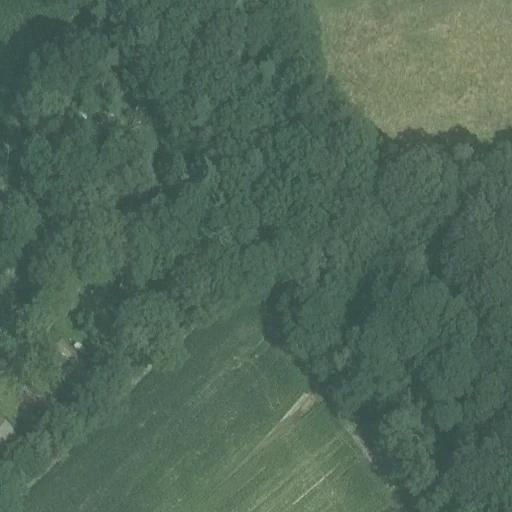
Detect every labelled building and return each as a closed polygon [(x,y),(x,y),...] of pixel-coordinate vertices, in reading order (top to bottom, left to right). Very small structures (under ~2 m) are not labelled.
[(100,254),(136,274),(171,213),(136,192),(100,254)] [(0,255),(0,256),(53,289),(68,264),(83,240),(29,207),(15,231),(0,255)] [(115,300),(151,316),(161,294),(125,278),(115,300)] [(33,313),(35,314),(38,314),(41,314),(44,313),(45,311),(47,307),(48,304),(48,302),(47,300),(47,299),(44,296),(41,294),(39,293),(37,293),(35,293),(33,294),(32,296),(28,299),(27,303),(27,306),(28,308),(29,311),(31,312),(33,313)] [(19,332),(20,332),(23,331),(25,330),(26,330),(27,328),(29,326),(31,324),(31,322),(31,320),(31,319),(28,316),(25,314),(23,313),(19,312),(18,313),(16,313),(14,315),(13,317),(12,318),(11,322),(11,325),(11,326),(12,328),(14,330),(16,331),(19,332)] [(44,359),(77,393),(96,374),(62,340),(44,359)] [(0,461),(20,441),(0,420),(0,461)]
